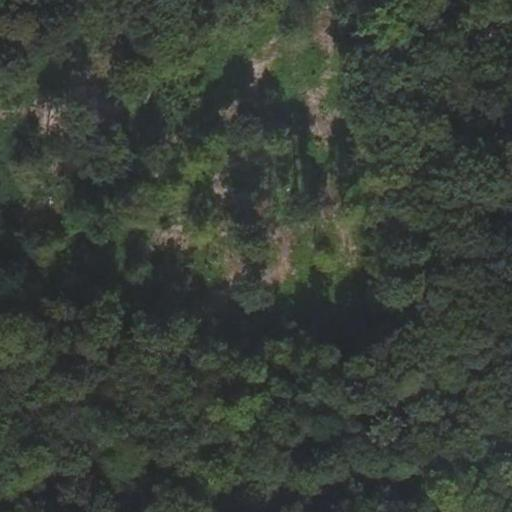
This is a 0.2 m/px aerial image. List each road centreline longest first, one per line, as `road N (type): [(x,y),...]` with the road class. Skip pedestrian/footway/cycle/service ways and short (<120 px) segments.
road 1 (track): [(438,382),(447,217),(422,37),(409,0)]
road 2 (track): [(0,465),(86,464),(206,438),(258,413),(274,394)]
road 3 (unclassified): [(235,511),(511,453)]
road 4 (track): [(264,392),(129,343),(0,313)]
road 5 (track): [(264,392),(356,396),(438,382)]
